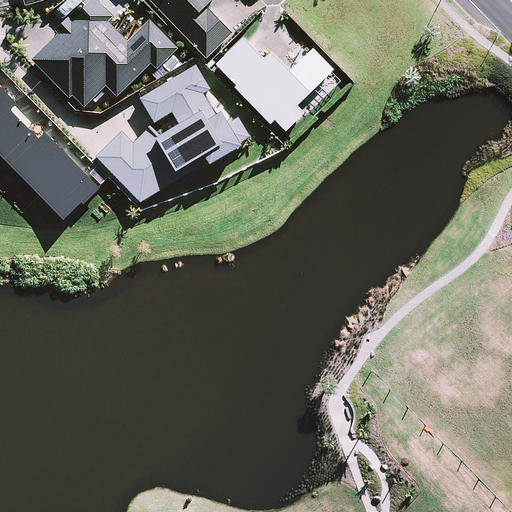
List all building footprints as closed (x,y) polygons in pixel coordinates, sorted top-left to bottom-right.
[(115,12),(103,0),(84,0),(56,28),(59,31),(33,57),(70,95),(74,92),(85,104),(108,82),(119,93),(153,60),(158,66),(179,45),(151,16),(129,38),(109,18),(115,12)] [(150,0),(206,57),(233,34),(206,8),(213,0),(150,0)] [(266,50),(248,30),(218,59),(272,116),(278,111),(288,122),(307,104),(299,96),(336,62),(315,40),(292,61),(274,43),(266,50)] [(122,131),(96,156),(141,203),(184,174),(181,169),(204,156),(210,165),(242,146),(239,143),(250,136),(238,117),(228,123),(222,112),(217,115),(204,93),(211,90),(196,66),(139,99),(154,123),(173,112),(179,124),(160,135),(150,126),(133,143),(122,131)] [(104,180),(45,121),(16,92),(21,87),(5,71),(3,73),(0,76),(0,145),(65,210),(69,214),(104,180)]
